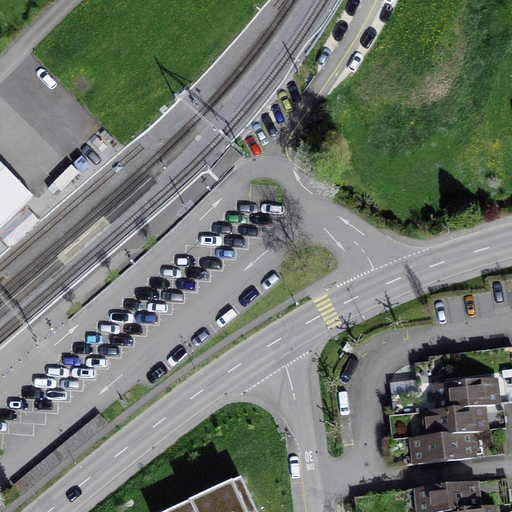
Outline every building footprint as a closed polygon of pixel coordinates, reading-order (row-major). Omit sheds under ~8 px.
[(0,227),(31,199),(0,166),(0,227)] [(491,351),(485,352),(478,352),(471,353),(464,354),(457,355),(451,356),(443,357),(436,357),(429,358),(429,363),(422,364),(416,365),(419,393),(433,391),(432,387),(439,386),(446,385),(460,384),(474,382),(488,380),(491,380),(502,379),(511,377),(511,348),(505,349),(499,350),(491,351)] [(426,413),(430,438),(416,440),(417,451),(418,464),(471,458),(469,441),(468,434),(483,432),(481,414),(480,407),(494,405),(492,389),(491,380),(488,380),(474,382),(460,384),(446,385),(439,386),(442,411),(426,413)] [(389,419),(390,425),(391,432),(391,439),(387,440),(388,448),(389,454),(389,460),(390,468),(418,464),(417,451),(416,440),(415,436),(420,436),(418,422),(416,407),(421,407),(419,393),(392,396),(392,402),(393,410),(388,411),(389,419)] [(245,511),(232,482),(164,511),(245,511)] [(490,511),(490,507),(475,509),(473,491),(472,483),(420,490),(422,511),(490,511)]
